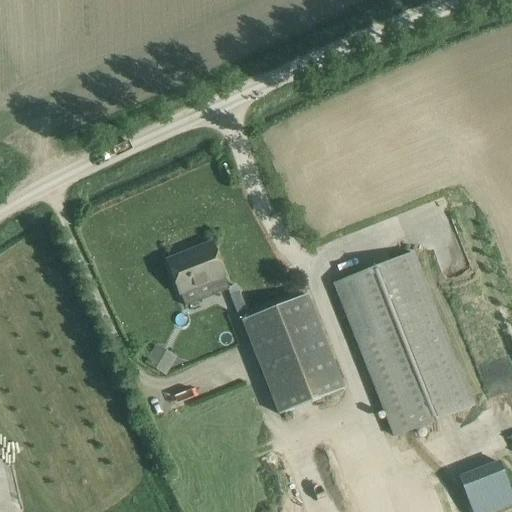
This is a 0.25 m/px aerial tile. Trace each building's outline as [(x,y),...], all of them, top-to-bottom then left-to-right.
[(185,306),(229,289),(224,276),(212,243),(199,248),(200,251),(168,263),(179,293),(180,293),(185,306)] [(335,284),(395,437),(473,406),(413,253),(335,284)] [(239,292),(230,295),(237,314),(246,310),(239,292)] [(242,320),(279,415),(343,389),(306,295),(242,320)] [(155,345),(145,363),(166,375),(176,357),(155,345)] [(366,511),(370,511),(388,504),(360,446),(340,456),(366,511)] [(511,495),(499,461),(458,477),(471,511),(492,511),(511,504),(511,495)] [(408,505),(410,511),(440,511),(433,495),(408,505)]
